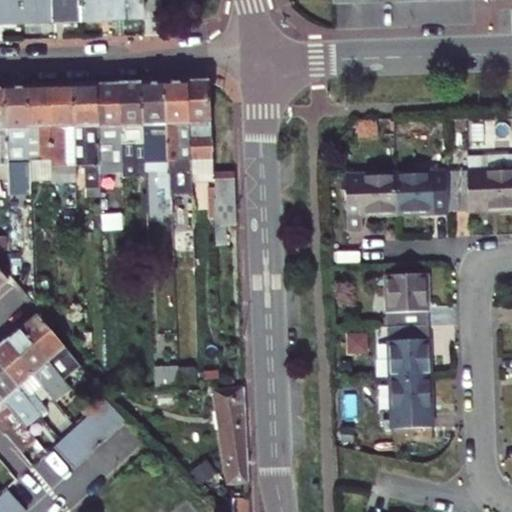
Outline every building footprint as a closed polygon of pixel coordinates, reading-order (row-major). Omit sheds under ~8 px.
[(28,0),(0,0),(0,20),(30,20),(28,0)] [(59,19),(58,0),(28,0),(30,20),(59,19)] [(90,18),(89,0),(58,0),(59,19),(90,18)] [(89,0),(90,18),(120,16),(118,0),(89,0)] [(148,0),(118,0),(120,16),(149,15),(148,0)] [(218,79),(197,80),(199,159),(221,158),(218,79)] [(197,80),(173,81),(176,161),(176,170),(200,170),(199,159),(197,80)] [(173,81),(152,82),(154,125),(155,162),(176,161),(173,81)] [(154,125),(152,82),(129,83),(130,125),(154,125)] [(129,83),(106,84),(109,162),(121,162),(120,126),(130,125),(129,83)] [(109,162),(106,84),(83,85),(85,165),(94,165),(94,177),(110,177),(109,162)] [(85,165),(83,85),(59,86),(61,173),(62,182),(85,182),(85,165)] [(38,173),(36,86),(15,88),(17,162),(17,174),(18,182),(39,181),(38,173)] [(59,86),(36,86),(38,173),(61,173),(59,86)] [(0,162),(17,162),(15,88),(0,87),(0,162)] [(155,162),(154,125),(130,125),(131,142),(145,141),(145,162),(155,162)] [(145,141),(131,142),(132,163),(145,162),(145,141)] [(459,204),(511,202),(511,147),(491,147),(491,162),(473,163),(457,164),(459,204)] [(491,147),(472,148),(473,163),(491,162),(491,147)] [(199,159),(200,170),(201,190),(222,190),(221,158),(199,159)] [(176,161),(155,162),(155,171),(166,170),(176,170),(176,161)] [(17,162),(0,162),(0,175),(17,174),(17,162)] [(407,205),(459,204),(457,164),(405,165),(407,205)] [(356,206),(407,205),(405,165),(354,166),(356,206)] [(176,170),(166,170),(167,187),(177,186),(176,170)] [(245,224),(243,172),(226,173),(227,209),(223,209),(224,243),(233,243),(232,224),(245,224)] [(37,249),(17,249),(18,275),(38,301),(37,249)] [(0,290),(13,279),(0,261),(0,290)] [(432,270),(391,271),(393,320),(434,318),(432,270)] [(85,364),(43,314),(30,324),(72,374),(85,364)] [(434,318),(393,320),(395,373),(436,371),(434,318)] [(30,324),(13,338),(52,383),(61,394),(77,380),(72,374),(30,324)] [(13,338),(0,349),(0,353),(47,409),(48,410),(55,403),(44,391),(52,383),(13,338)] [(0,353),(0,386),(31,422),(47,409),(0,353)] [(179,365),(159,366),(160,388),(180,386),(179,365)] [(436,371),(395,373),(396,422),(437,421),(436,371)] [(31,422),(0,386),(0,415),(26,447),(41,435),(31,422)] [(256,472),(252,387),(224,392),(236,473),(256,472)] [(112,396),(101,407),(121,428),(133,418),(112,396)] [(101,407),(91,416),(111,438),(121,428),(101,407)] [(91,416),(80,425),(101,447),(111,438),(91,416)] [(80,425),(71,435),(90,456),(101,447),(80,425)] [(71,435),(60,444),(80,466),(90,456),(71,435)] [(13,487),(3,497),(16,511),(29,511),(33,508),(13,487)] [(258,509),(257,487),(241,487),(242,510),(258,509)] [(16,511),(3,497),(0,499),(0,511),(16,511)]
